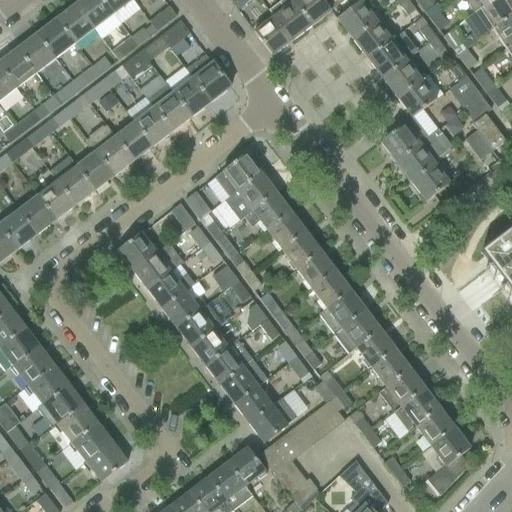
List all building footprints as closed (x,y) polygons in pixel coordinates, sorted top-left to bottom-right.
[(99,0),(84,0),(75,8),(93,32),(113,18),(99,0)] [(129,0),(99,0),(113,18),(132,3),(129,0)] [(227,0),(236,13),(253,0),(227,0)] [(268,13),(273,19),(292,43),(311,29),(288,0),(284,0),(284,1),(268,13)] [(288,0),(311,29),(331,14),(323,4),(320,0),(288,0)] [(327,0),(323,4),(331,14),(348,0),(327,0)] [(406,0),(398,7),(407,19),(415,13),(406,0)] [(426,0),(414,0),(413,1),(424,15),(433,8),(426,0)] [(463,0),(474,15),(495,0),(463,0)] [(495,0),(474,15),(463,22),(476,42),(487,35),(488,34),(492,31),(511,17),(511,4),(509,0),(495,0)] [(337,21),(352,42),(375,24),(360,4),(337,21)] [(75,8),(55,22),(74,47),(93,32),(75,8)] [(176,19),(168,9),(148,23),(157,34),(176,19)] [(437,13),(428,20),(428,21),(438,34),(447,27),(438,15),(438,14),(437,13)] [(511,17),(492,31),(505,51),(511,46),(511,17)] [(292,43),(273,19),(254,34),(272,58),(292,43)] [(55,22),(36,37),(55,62),(74,47),(55,22)] [(189,37),(179,24),(160,39),(170,52),(189,37)] [(352,42),(367,61),(390,43),(375,24),(352,42)] [(418,34),(427,46),(436,39),(426,27),(418,34)] [(142,31),(129,40),(130,40),(136,49),(149,39),(142,31)] [(451,32),(442,39),(457,59),(466,52),(452,33),(451,32)] [(390,43),(367,61),(382,81),(405,63),(417,54),(402,34),(390,43)] [(36,37),(17,52),(35,76),(55,62),(36,37)] [(436,39),(427,46),(437,58),(445,52),(436,39)] [(129,40),(117,49),(118,50),(124,58),(136,49),(130,40),(129,40)] [(152,44),(140,53),(147,63),(159,53),(152,44)] [(17,52),(0,64),(0,70),(16,91),(35,76),(17,52)] [(466,52),(457,59),(467,72),(476,65),(466,52)] [(140,53),(125,65),(137,81),(152,70),(147,63),(140,53)] [(205,58),(185,73),(192,81),(210,106),(230,91),(212,67),(211,66),(205,58)] [(104,60),(91,69),(92,70),(97,78),(110,68),(104,60)] [(382,81),(397,100),(420,82),(405,63),(382,81)] [(449,72),(458,85),(466,79),(456,66),(449,72)] [(91,69),(76,81),(82,89),(97,78),(92,70),(91,69)] [(0,70),(0,103),(16,91),(0,70)] [(482,71),(472,78),(485,96),(495,89),(482,71)] [(113,74),(101,83),(109,92),(120,83),(113,74)] [(466,79),(458,85),(447,94),(462,113),(464,112),(481,99),(466,79)] [(192,81),(172,96),(191,120),(210,106),(192,81)] [(397,100),(412,120),(435,102),(420,82),(397,100)] [(101,83),(88,93),(95,102),(109,92),(101,83)] [(67,87),(52,99),(53,100),(59,107),(74,96),(67,87)] [(166,87),(146,102),(153,111),(172,135),(191,120),(172,96),(166,87)] [(495,89),(485,96),(494,109),(496,110),(505,103),(495,89)] [(110,95),(97,105),(105,115),(118,105),(110,95)] [(38,110),(37,110),(44,119),(44,118),(47,116),(59,107),(53,100),(52,99),(42,107),(41,108),(39,109),(38,110)] [(490,112),(481,99),(464,112),(473,125),(484,117),(490,112)] [(75,102),(63,112),(70,121),(82,112),(75,102)] [(511,110),(510,108),(500,115),(511,130),(511,110)] [(153,111),(134,125),(152,150),(172,135),(153,111)] [(63,112),(51,121),(58,131),(70,121),(63,112)] [(25,119),(14,128),(14,129),(20,137),(33,126),(35,125),(29,116),(27,118),(25,119)] [(484,117),(473,125),(492,153),(504,144),(484,117)] [(380,144),(395,165),(427,140),(412,120),(380,144)] [(134,125),(115,140),(133,164),(152,150),(134,125)] [(492,153),(473,125),(458,136),(478,163),(492,153)] [(86,142),(95,154),(114,179),(133,164),(115,140),(105,127),(86,142)] [(14,128),(2,137),(3,138),(8,146),(20,137),(14,129),(14,128)] [(37,132),(25,141),(32,150),(44,141),(37,132)] [(434,166),(442,160),(452,152),(437,133),(427,140),(395,165),(410,184),(434,166)] [(25,141),(5,156),(12,165),(32,150),(25,141)] [(95,154),(76,169),(95,194),(114,179),(95,154)] [(5,156),(0,159),(0,174),(12,165),(5,156)] [(214,180),(205,187),(221,207),(224,204),(229,201),(261,177),(246,157),(245,156),(232,165),(220,175),(213,180),(214,180)] [(49,174),(57,184),(76,208),(95,194),(76,169),(68,159),(49,174)] [(434,166),(410,184),(426,204),(450,186),(434,166)] [(239,224),(244,220),(276,196),(261,177),(229,201),(224,204),(239,224)] [(57,184),(38,198),(56,223),(76,208),(57,184)] [(195,194),(184,203),(199,223),(210,214),(195,195),(195,194)] [(259,223),(267,234),(291,216),(276,196),(244,220),(251,229),(259,223)] [(38,198),(18,213),(37,238),(56,223),(38,198)] [(179,206),(170,214),(184,233),(194,226),(179,206)] [(18,213),(0,226),(0,229),(18,252),(37,238),(18,213)] [(267,234),(282,253),(305,235),(291,216),(267,234)] [(205,230),(204,230),(214,243),(215,243),(222,237),(212,224),(205,230)] [(0,265),(18,252),(0,229),(0,265)] [(188,236),(200,252),(209,246),(196,229),(188,236)] [(511,229),(480,254),(483,259),(490,268),(491,269),(494,272),(495,274),(504,286),(505,287),(506,288),(511,296),(511,229)] [(282,253),(297,273),(320,255),(305,235),(282,253)] [(132,273),(156,255),(141,236),(118,254),(126,265),(127,264),(133,272),(132,273)] [(215,243),(214,243),(228,262),(229,261),(236,256),(222,237),(215,243)] [(156,255),(132,273),(140,284),(141,283),(148,292),(147,292),(147,293),(171,275),(170,274),(182,265),(168,246),(156,255)] [(200,252),(194,257),(199,264),(206,259),(212,267),(220,261),(209,246),(200,252)] [(297,273),(312,292),(335,274),(320,255),(297,273)] [(243,263),(235,270),(244,282),(252,276),(244,264),(243,263)] [(225,268),(211,280),(223,295),(229,290),(237,284),(225,268)] [(312,292),(326,312),(350,294),(335,274),(312,292)] [(161,311),(162,312),(185,294),(194,287),(186,277),(177,283),(171,275),(147,293),(155,303),(156,302),(162,310),(161,311)] [(252,276),(244,282),(253,294),(254,293),(261,288),(252,276)] [(237,284),(229,290),(241,306),(249,300),(237,284)] [(185,294),(162,312),(169,322),(170,321),(177,330),(176,330),(176,331),(200,313),(206,308),(198,298),(192,302),(185,294)] [(320,317),(318,318),(333,338),(334,337),(365,313),(350,294),(326,312),(320,317)] [(0,319),(11,311),(10,310),(9,311),(0,299),(0,319)] [(272,303),(264,309),(274,321),(274,320),(282,315),(272,303)] [(248,314),(245,327),(251,334),(258,328),(267,322),(255,306),(246,312),(248,314)] [(190,349),(191,350),(214,332),(221,327),(206,308),(200,313),(176,331),(184,341),(185,340),(191,348),(190,349)] [(11,311),(0,319),(0,349),(25,330),(24,331),(10,312),(11,312),(11,311)] [(334,337),(333,338),(348,357),(349,356),(356,351),(380,333),(365,313),(334,337)] [(274,320),(274,321),(283,333),(283,332),(290,327),(282,315),(274,320)] [(267,322),(258,328),(269,343),(278,336),(267,322)] [(0,349),(0,367),(6,375),(12,370),(40,349),(39,349),(38,350),(24,332),(26,331),(25,330),(0,349)] [(205,368),(205,369),(229,351),(214,332),(191,350),(198,360),(199,359),(205,367),(205,368)] [(356,351),(371,370),(394,353),(380,333),(356,351)] [(295,347),(294,348),(303,360),(304,360),(311,354),(302,342),(295,347)] [(219,387),(220,388),(253,363),(239,344),(229,351),(205,369),(213,379),(214,378),(220,387),(219,387)] [(275,351),(287,367),(296,360),(284,344),(275,351)] [(40,349),(12,370),(27,389),(54,368),(53,369),(39,351),(40,350),(40,349)] [(371,370),(386,390),(409,372),(394,353),(371,370)] [(304,360),(303,360),(312,372),(313,372),(320,366),(311,354),(304,360)] [(296,360),(287,367),(299,382),(308,376),(296,360)] [(234,407),(258,389),(268,382),(253,363),(220,388),(227,398),(228,398),(235,406),(234,407)] [(54,368),(27,389),(42,408),(69,387),(68,387),(67,388),(53,370),(55,369),(54,368)] [(379,395),(394,414),(424,392),(409,372),(386,390),(379,395)] [(325,386),(334,399),(341,393),(332,381),(325,386)] [(317,387),(313,390),(325,407),(330,403),(335,400),(334,399),(325,386),(322,383),(317,387)] [(42,408),(37,412),(51,431),(56,427),(83,406),(82,407),(68,389),(69,388),(69,387),(42,408)] [(248,425),(249,426),(273,408),(258,389),(234,407),(242,418),(243,417),(249,425),(248,425)] [(409,434),(415,429),(439,411),(424,392),(394,414),(409,434)] [(341,393),(334,399),(335,400),(343,411),(351,405),(341,393)] [(273,408),(249,426),(257,437),(258,436),(264,444),(263,445),(264,446),(287,428),(287,427),(296,420),(282,401),(273,408)] [(325,407),(321,410),(336,429),(344,423),(330,403),(325,407)] [(83,406),(56,427),(71,446),(98,426),(97,425),(96,426),(82,408),(84,407),(83,406)] [(19,425),(4,407),(0,409),(0,428),(5,435),(19,425)] [(321,410),(312,417),(327,436),(336,429),(321,410)] [(415,429),(430,448),(454,431),(439,411),(415,429)] [(312,417),(303,424),(318,443),(327,436),(312,417)] [(354,425),(353,426),(363,438),(370,432),(361,420),(354,425)] [(303,424),(294,430),(309,449),(318,443),(303,424)] [(98,426),(71,446),(73,450),(85,465),(87,464),(112,445),(111,445),(97,427),(98,426)] [(15,428),(5,435),(15,447),(24,440),(15,428)] [(294,430),(286,437),(300,456),(309,449),(294,430)] [(429,480),(425,482),(439,498),(441,496),(467,468),(459,458),(469,451),(454,431),(430,448),(445,467),(429,480)] [(363,438),(372,450),(379,445),(370,432),(363,438)] [(259,457),(260,457),(291,463),(300,456),(286,437),(259,457)] [(0,438),(0,454),(8,449),(0,438)] [(112,445),(87,464),(89,467),(100,482),(99,483),(101,485),(104,482),(106,481),(127,465),(126,463),(125,464),(111,446),(112,446),(112,445)] [(20,455),(34,474),(44,467),(30,448),(20,455)] [(237,457),(227,465),(245,489),(264,474),(246,450),(245,451),(246,452),(238,458),(237,457)] [(260,457),(281,486),(299,472),(291,463),(260,457)] [(384,464),(383,465),(392,477),(393,477),(400,471),(391,459),(384,464)] [(381,511),(388,505),(355,463),(338,478),(355,494),(348,502),(353,507),(347,511),(381,511)] [(20,464),(11,471),(20,483),(29,476),(20,464)] [(218,471),(207,479),(232,511),(251,497),(245,489),(227,465),(226,465),(227,466),(219,472),(218,471)] [(44,467),(34,474),(48,492),(58,485),(44,467)] [(393,477),(392,477),(402,490),(403,489),(410,484),(400,471),(393,477)] [(281,486),(288,495),(306,482),(299,472),(281,486)] [(29,476),(20,483),(30,496),(39,489),(29,476)] [(199,486),(188,494),(201,511),(231,511),(232,511),(207,479),(207,480),(208,481),(200,487),(199,486)] [(309,480),(306,482),(288,495),(294,503),(298,508),(317,491),(309,480)] [(58,486),(50,493),(64,511),(72,505),(58,486)] [(180,500),(169,509),(171,511),(201,511),(188,494),(188,495),(180,501),(180,500)] [(56,511),(44,496),(36,502),(43,511),(56,511)] [(421,498),(413,504),(418,511),(419,511),(428,506),(421,498)] [(284,511),(300,511),(298,508),(294,503),(284,511)]
